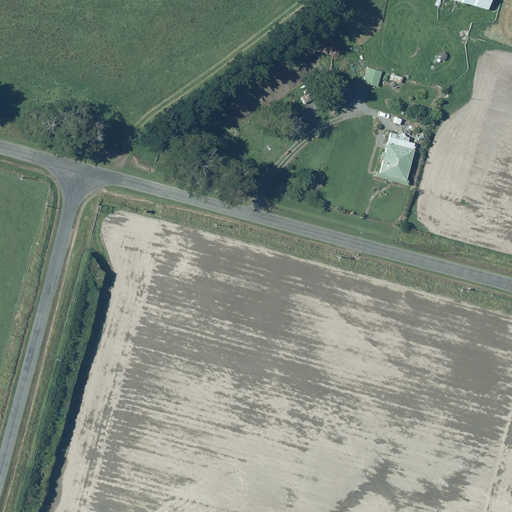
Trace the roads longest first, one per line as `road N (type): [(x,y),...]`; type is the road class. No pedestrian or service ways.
road 1 (unclassified): [(80,168),(511,284)]
road 2 (unclassified): [(80,168),(0,469)]
